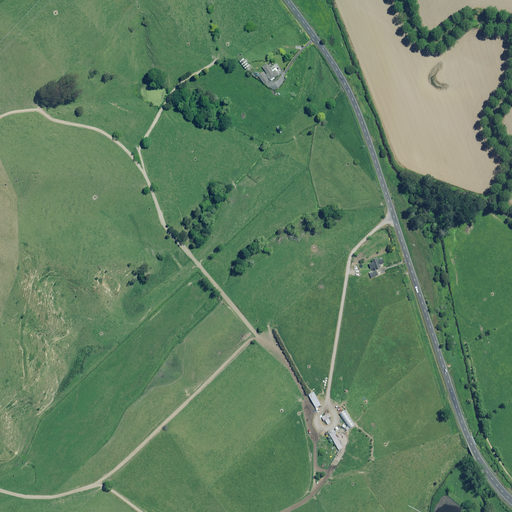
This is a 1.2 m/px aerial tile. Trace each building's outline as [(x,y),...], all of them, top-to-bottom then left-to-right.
[(244,57),(239,61),(246,70),(251,67),(244,57)] [(277,68),(273,70),(268,64),(263,67),(268,74),(266,75),(264,73),(259,76),(265,84),(271,80),(272,81),(275,78),(274,77),(279,74),(277,71),(278,70),(277,68)] [(378,276),(376,269),(381,267),(380,265),(385,263),(383,259),(378,261),(378,258),(373,260),(373,263),(370,264),(371,268),(372,268),(373,271),(369,272),(371,278),(378,276)] [(321,405),(314,392),(309,395),(316,408),(321,405)] [(355,425),(345,410),(339,414),(348,426),(345,428),(347,431),(355,425)] [(331,417),(329,413),(322,417),(324,421),(325,420),(328,424),(331,423),(328,418),(331,417)] [(336,434),(333,429),(328,432),(339,450),(343,448),(335,434),(336,434)]
